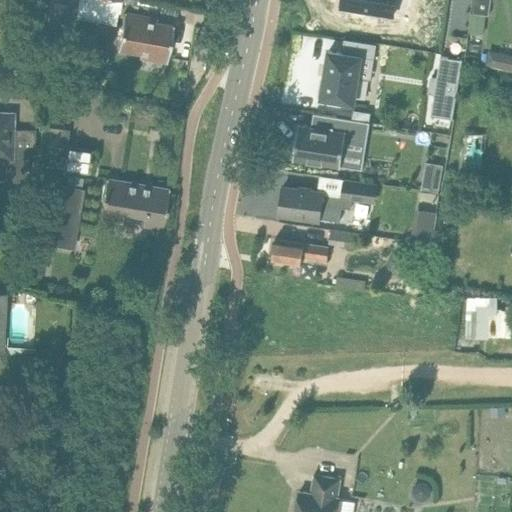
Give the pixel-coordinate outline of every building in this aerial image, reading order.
[(78,0),(76,16),(115,24),(117,12),(120,12),(121,0),(167,0),(179,2),(179,0),(78,0)] [(341,0),(340,7),(393,16),(395,0),(341,0)] [(474,0),(473,14),(489,16),(490,0),(474,0)] [(142,15),(124,12),(117,49),(166,58),(165,62),(166,62),(173,25),(141,19),(142,15)] [(374,59),(376,43),(344,38),(342,52),(328,50),(321,97),(354,102),(361,56),(374,59)] [(511,54),(489,49),(486,64),(511,70),(511,54)] [(429,89),(429,92),(434,93),(430,115),(452,118),(462,60),(440,56),(437,76),(432,75),(429,89)] [(0,111),(0,160),(5,160),(5,173),(6,178),(7,180),(9,182),(11,183),(13,184),(17,185),(18,185),(21,184),(23,183),(24,182),(26,180),(27,178),(28,176),(28,174),(29,146),(35,146),(35,130),(13,130),(14,112),(0,111)] [(366,141),(369,121),(313,113),(313,114),(318,115),(316,126),(298,124),(293,158),(340,165),(345,137),(366,141)] [(66,146),(62,168),(89,172),(92,149),(66,146)] [(425,172),(423,188),(440,191),(442,175),(425,172)] [(106,178),(103,198),(100,216),(119,220),(120,215),(143,219),(142,223),(162,227),(169,188),(106,178)] [(343,195),(342,196),(352,197),(378,201),(380,184),(345,180),(343,195)] [(38,199),(25,271),(44,274),(48,246),(73,249),(82,189),(49,184),(46,201),(38,199)] [(282,186),(279,213),(299,216),(319,218),(340,221),(342,207),(351,208),(352,197),(342,196),(343,195),(332,193),(323,192),(323,191),(302,189),(282,186)] [(415,237),(436,238),(437,210),(417,209),(415,237)] [(329,241),(360,246),(362,235),(331,230),(329,241)] [(271,260),(291,263),(301,264),(302,259),(326,263),(329,246),(275,237),(271,260)] [(487,311),(479,312),(481,335),(508,332),(506,309),(498,310),(497,301),(486,301),(487,311)] [(300,490),(295,511),(336,511),(339,496),(337,496),(340,477),(314,473),(311,492),(300,490)] [(339,511),(353,511),(355,500),(342,498),(339,511)]
